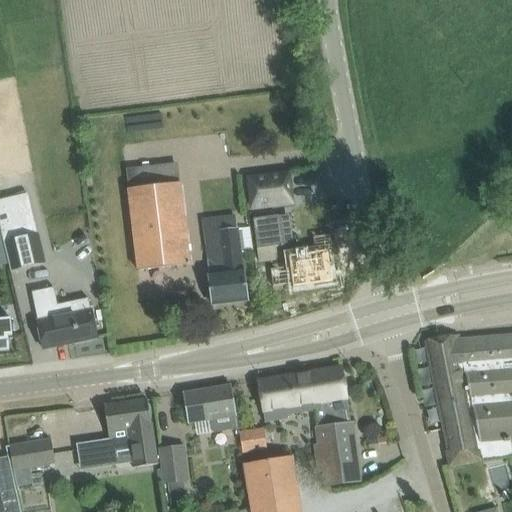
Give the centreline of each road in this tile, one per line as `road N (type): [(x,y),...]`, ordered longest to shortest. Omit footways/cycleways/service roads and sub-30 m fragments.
road 1 (unclassified): [(384,304),(326,0)]
road 2 (tertiary): [(222,357),(0,389)]
road 3 (unclassified): [(441,511),(390,325)]
road 4 (tertiary): [(222,357),(327,344),(390,325)]
road 5 (tertiary): [(384,304),(222,357)]
road 6 (tertiary): [(511,276),(384,304)]
road 7 (tertiary): [(390,325),(511,298)]
